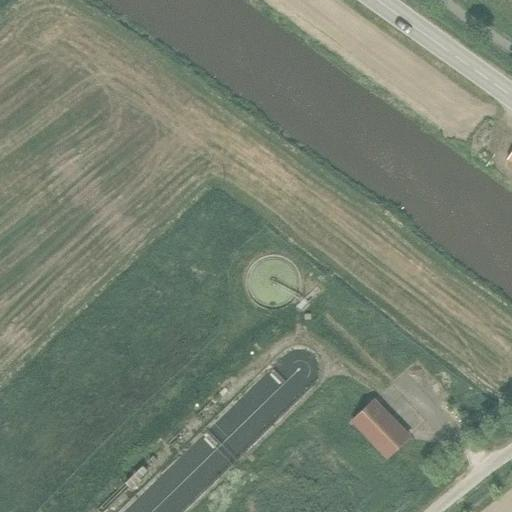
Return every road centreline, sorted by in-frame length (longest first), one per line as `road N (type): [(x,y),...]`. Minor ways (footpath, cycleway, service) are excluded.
road 1 (secondary): [(365,0),(511,104)]
road 2 (unclassified): [(409,511),(511,433)]
